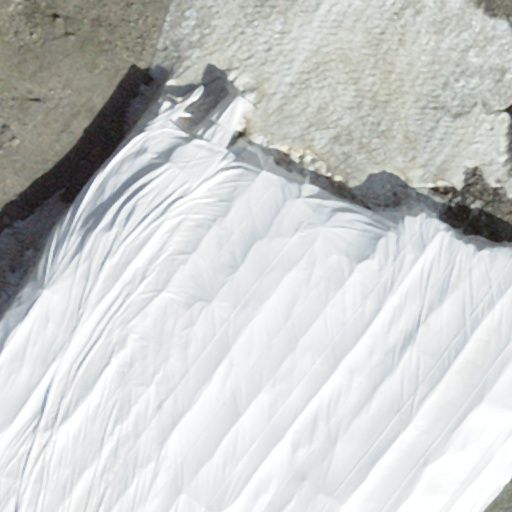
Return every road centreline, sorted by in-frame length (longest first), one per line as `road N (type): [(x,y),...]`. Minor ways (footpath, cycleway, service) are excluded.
road 1 (track): [(136,0),(177,213),(0,349)]
road 2 (track): [(305,0),(177,213)]
